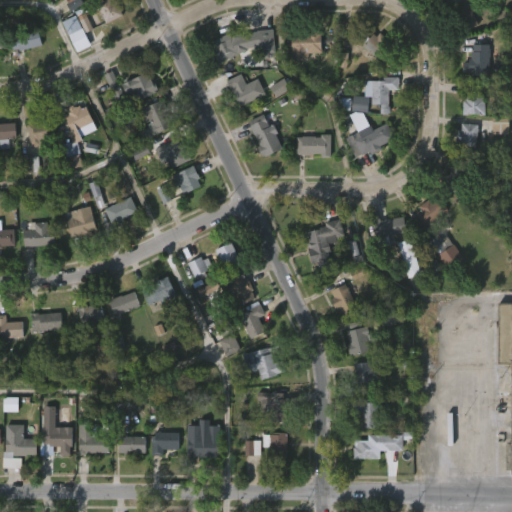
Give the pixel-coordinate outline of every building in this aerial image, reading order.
[(83,4),(80,0),(72,0),(66,3),(71,11),(83,4)] [(114,0),(116,4),(119,2),(125,17),(107,25),(98,4),(108,0),(114,0)] [(471,0),(477,12),(473,14),(479,27),(468,33),(455,6),(466,1),(467,2),(471,0)] [(78,17),(85,33),(92,30),(86,14),(78,17)] [(64,21),(75,53),(89,48),(78,16),(64,21)] [(358,38),(359,23),(346,23),(346,26),(351,26),(351,38),(358,38)] [(236,29),(240,36),(250,31),(271,30),(273,57),(259,59),(259,55),(252,55),(251,47),(244,49),(216,65),(209,52),(212,51),(208,44),(236,29)] [(308,61),(291,61),(291,35),(306,35),(306,30),(321,30),(321,53),(308,53),(308,61)] [(44,46),(21,54),(16,39),(38,31),(44,46)] [(382,33),(388,39),(385,42),(395,51),(378,69),(359,52),(375,34),(378,37),(382,33)] [(492,46),(491,77),(473,77),(473,73),(465,73),(465,63),(471,63),(471,59),(473,59),(475,45),(492,46)] [(348,54),(341,53),(339,67),(347,68),(348,54)] [(127,103),(119,107),(103,74),(111,70),(127,103)] [(144,73),(151,84),(153,82),(158,92),(140,100),(137,94),(126,99),(120,85),(144,73)] [(243,75),(248,86),(251,84),(258,99),(242,107),(235,92),(236,92),(234,88),(232,89),(228,82),(243,75)] [(390,105),(373,105),(373,97),(367,97),(367,81),(384,81),(384,77),(400,78),(400,91),(390,91),(390,105)] [(290,89),(285,79),(271,87),(276,98),(290,89)] [(471,116),(465,116),(465,101),(468,101),(468,85),(488,85),(488,115),(471,115),(471,116)] [(370,98),(369,113),(342,111),(343,98),(353,99),(353,96),(370,98)] [(162,100),(166,110),(163,111),(171,129),(156,136),(143,107),(158,100),(159,102),(162,100)] [(77,105),(78,108),(83,106),(94,129),(71,140),(67,132),(59,136),(53,119),(65,113),(64,111),(77,105)] [(265,119),(268,126),(273,124),(277,133),(274,134),(281,149),(264,157),(263,155),(259,156),(255,147),(258,146),(247,121),(262,114),(265,119)] [(50,133),(53,153),(38,155),(37,147),(30,148),(26,125),(37,123),(36,120),(49,117),(52,133),(50,133)] [(11,138),(11,148),(0,148),(0,123),(17,122),(18,138),(11,138)] [(387,123),(394,139),(379,146),(381,150),(371,156),(369,152),(354,158),(348,143),(356,140),(353,134),(370,125),(372,130),(387,123)] [(480,126),(478,155),(461,154),(462,144),(459,144),(460,131),(463,131),(464,124),(480,126)] [(331,134),(330,155),(296,154),(296,137),(320,137),(320,134),(331,134)] [(176,139),(179,145),(183,143),(185,147),(181,149),(182,152),(187,150),(191,159),(169,169),(163,158),(166,156),(162,146),(176,139)] [(77,143),(64,145),(69,169),(82,166),(77,143)] [(150,154),(146,145),(132,151),(136,160),(150,154)] [(39,172),(38,157),(21,158),(22,173),(39,172)] [(202,184),(185,194),(175,175),(197,163),(199,167),(197,168),(202,178),(200,179),(202,184)] [(471,172),(459,196),(442,187),(444,185),(440,183),(445,173),(448,175),(453,164),(471,172)] [(157,190),(163,204),(171,201),(165,186),(157,190)] [(132,196),(140,211),(125,218),(126,221),(116,226),(115,223),(113,224),(106,209),(111,206),(111,205),(132,196)] [(428,199),(430,203),(435,200),(445,214),(425,228),(414,213),(420,209),(418,207),(428,199)] [(94,234),(80,238),(80,235),(73,237),(69,219),(75,217),(73,211),(92,206),(98,228),(93,229),(94,234)] [(378,213),(379,221),(403,216),(406,232),(388,236),(390,246),(377,248),(371,215),(378,213)] [(329,260),(312,264),(307,243),(310,243),(307,232),(326,226),(325,223),(339,219),(343,235),(328,239),(331,251),(326,252),(329,260)] [(46,222),(46,229),(54,229),(55,245),(39,248),(39,246),(23,247),(22,230),(33,230),(32,223),(46,222)] [(0,249),(0,229),(13,229),(14,245),(2,246),(2,249),(0,249)] [(461,258),(446,232),(430,242),(444,267),(461,258)] [(420,277),(411,280),(400,244),(412,240),(423,276),(420,277)] [(230,243),(231,245),(236,243),(240,253),(236,255),(240,264),(224,272),(214,251),(230,243)] [(199,257),(201,260),(206,258),(210,265),(204,268),(206,271),(203,272),(204,276),(195,280),(193,276),(191,277),(185,263),(199,257)] [(245,274),(248,278),(249,277),(256,290),(254,291),(257,297),(242,304),(237,294),(228,299),(222,287),(202,297),(198,289),(219,279),(221,284),(245,274)] [(175,295),(160,302),(159,300),(147,306),(140,291),(154,285),(153,282),(166,276),(175,295)] [(344,283),(357,310),(342,317),(338,308),(335,310),(329,299),(333,297),(330,291),(344,283)] [(133,292),(138,307),(116,316),(116,315),(113,316),(107,300),(133,292)] [(102,302),(108,325),(97,328),(95,321),(94,322),(95,326),(86,329),(80,308),(102,302)] [(511,303),(511,477),(509,477),(509,364),(496,364),(497,303),(511,303)] [(267,332),(251,339),(241,316),(251,312),(249,309),(262,304),(267,315),(261,317),(267,332)] [(62,312),(63,328),(32,329),(31,312),(39,312),(39,313),(62,312)] [(0,314),(4,314),(4,321),(22,321),(22,337),(0,337),(0,314)] [(362,327),(360,321),(346,325),(348,331),(362,327)] [(368,351),(351,356),(350,354),(348,355),(345,345),(348,344),(344,332),(365,326),(367,335),(364,336),(368,351)] [(227,357),(241,350),(233,335),(219,342),(227,357)] [(80,342),(72,341),(71,357),(80,358),(80,342)] [(277,349),(278,352),(272,354),(274,364),(282,361),(285,372),(277,374),(277,376),(262,380),(259,370),(248,373),(243,355),(277,346),(277,349)] [(371,362),(375,363),(376,369),(380,369),(381,380),(374,380),(376,391),(359,392),(358,384),(355,385),(354,374),(357,374),(356,363),(371,362)] [(283,394),(283,401),(285,401),(285,423),(269,423),(269,413),(259,413),(259,399),(268,399),(268,393),(283,394)] [(18,412),(18,398),(3,398),(3,412),(18,412)] [(380,402),(379,427),(363,427),(363,412),(357,412),(357,402),(380,402)] [(91,425),(90,430),(97,430),(97,438),(107,438),(107,453),(98,453),(98,456),(92,455),(92,453),(85,453),(85,456),(78,456),(78,424),(91,425)] [(200,424),(200,439),(204,439),(205,425),(212,426),(212,425),(218,425),(218,458),(193,458),(193,456),(185,456),(185,424),(196,426),(196,424),(200,424)] [(48,428),(48,430),(53,430),(53,431),(70,432),(70,447),(68,447),(68,456),(57,456),(57,447),(54,447),(54,449),(47,447),(47,457),(41,457),(41,428),(48,428)] [(160,432),(160,433),(178,433),(178,450),(162,450),(162,456),(150,456),(150,436),(152,436),(152,433),(160,432)] [(289,445),(289,455),(272,455),(272,447),(264,447),(264,434),(289,432),(289,445)] [(382,458),(355,458),(357,440),(370,440),(370,434),(405,435),(405,451),(382,451),(382,458)] [(125,436),(125,437),(143,437),(143,453),(116,453),(116,437),(125,436)] [(12,437),(12,439),(36,439),(35,457),(11,456),(11,454),(3,453),(3,437),(12,437)] [(245,455),(260,456),(261,442),(245,441),(245,455)]
